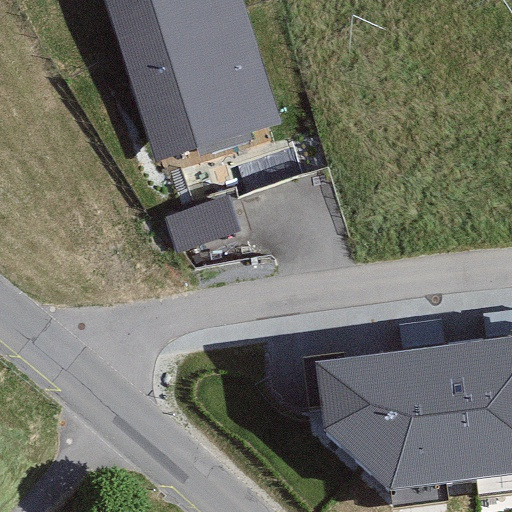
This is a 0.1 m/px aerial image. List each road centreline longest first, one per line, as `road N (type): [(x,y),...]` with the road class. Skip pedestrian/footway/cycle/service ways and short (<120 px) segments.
road 1 (residential): [(511,261),(176,317),(68,366)]
road 2 (tertiary): [(236,511),(68,366)]
